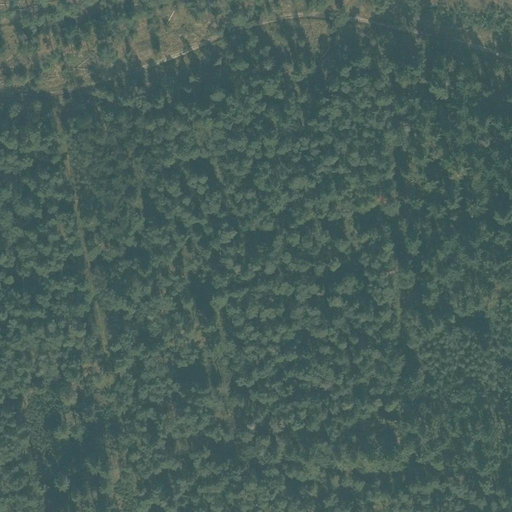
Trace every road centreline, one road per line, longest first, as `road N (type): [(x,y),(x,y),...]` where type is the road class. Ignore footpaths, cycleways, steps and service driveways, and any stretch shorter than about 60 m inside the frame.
road 1 (track): [(511,61),(327,13),(285,14),(54,96),(0,99)]
road 2 (track): [(54,96),(131,460)]
